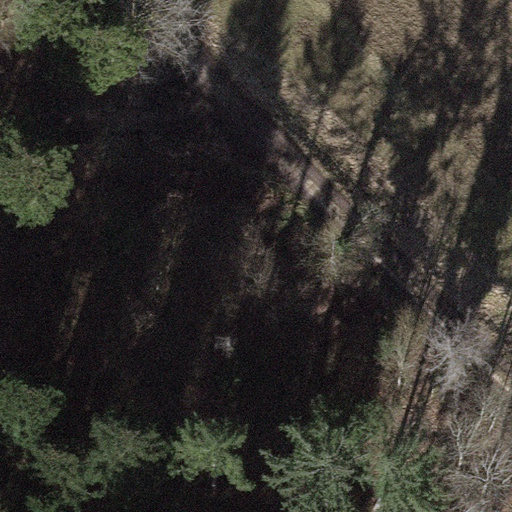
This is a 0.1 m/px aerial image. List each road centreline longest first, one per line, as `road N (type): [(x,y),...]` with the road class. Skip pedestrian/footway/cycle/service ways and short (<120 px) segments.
road 1 (track): [(142,0),(511,381)]
road 2 (track): [(0,129),(59,110),(255,116)]
